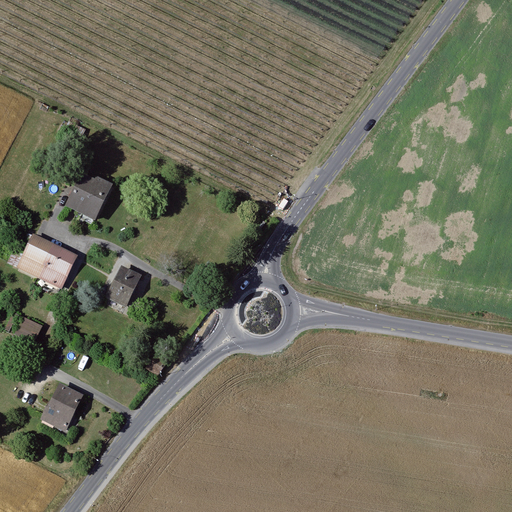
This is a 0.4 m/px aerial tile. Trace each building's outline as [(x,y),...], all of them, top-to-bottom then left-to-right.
[(86,132),(70,124),(65,134),(81,142),(86,132)] [(67,209),(97,224),(114,191),(83,175),(67,209)] [(21,245),(2,235),(0,237),(0,260),(10,266),(21,245)] [(60,289),(75,259),(35,238),(19,268),(60,289)] [(122,271),(109,299),(125,307),(139,279),(122,271)] [(33,347),(42,327),(12,314),(4,334),(33,347)] [(142,352),(130,346),(128,352),(139,357),(142,352)] [(157,357),(148,370),(156,376),(166,362),(157,357)] [(59,386),(41,423),(66,434),(83,397),(59,386)]
